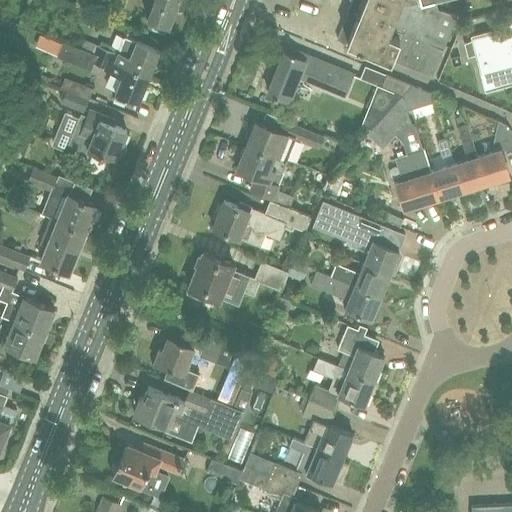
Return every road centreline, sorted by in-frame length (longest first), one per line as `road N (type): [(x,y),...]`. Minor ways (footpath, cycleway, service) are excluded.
road 1 (tertiary): [(21,498),(229,0)]
road 2 (residential): [(370,511),(442,343)]
road 3 (residential): [(442,343),(433,307),(451,254),(470,235),(511,227)]
